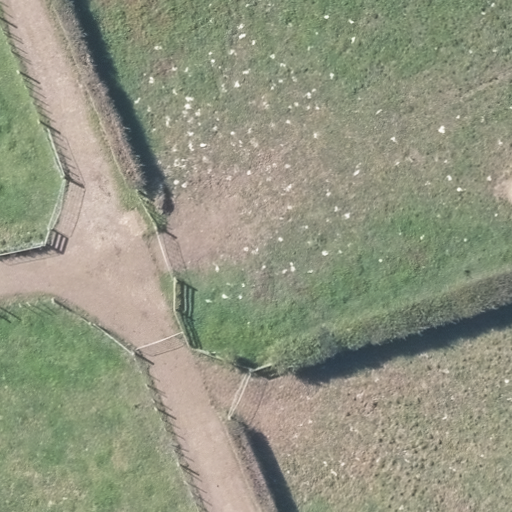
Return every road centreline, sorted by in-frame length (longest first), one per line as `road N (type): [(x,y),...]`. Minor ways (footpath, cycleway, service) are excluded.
road 1 (track): [(232,511),(139,305),(88,273)]
road 2 (track): [(88,273),(0,41)]
